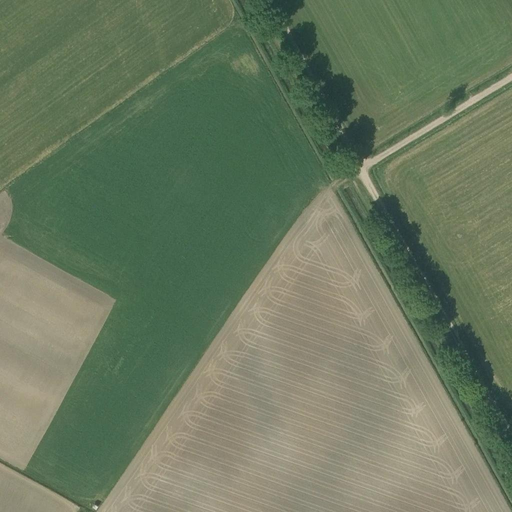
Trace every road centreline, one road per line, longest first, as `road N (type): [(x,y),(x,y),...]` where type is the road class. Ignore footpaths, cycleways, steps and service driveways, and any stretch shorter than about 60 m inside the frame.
road 1 (track): [(511,440),(360,167)]
road 2 (track): [(360,167),(267,0)]
road 3 (track): [(360,167),(511,75)]
